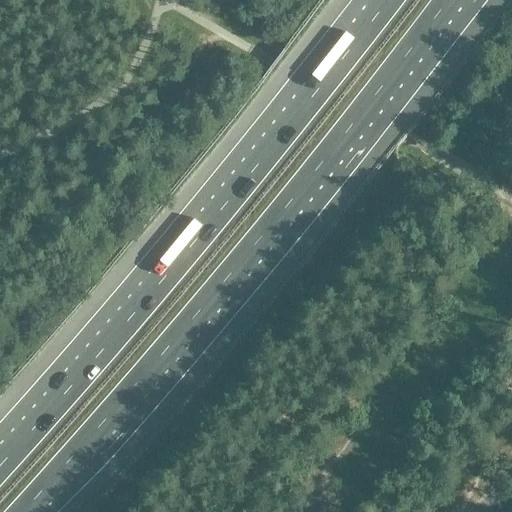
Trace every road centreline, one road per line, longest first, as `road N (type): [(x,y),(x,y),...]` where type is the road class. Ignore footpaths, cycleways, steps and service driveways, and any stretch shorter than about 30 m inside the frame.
road 1 (motorway): [(19,511),(193,317),(449,0)]
road 2 (motorway): [(388,0),(0,465)]
road 3 (unknown): [(0,269),(217,30)]
